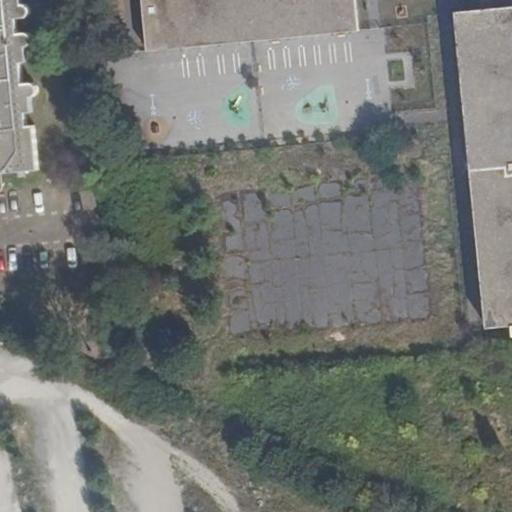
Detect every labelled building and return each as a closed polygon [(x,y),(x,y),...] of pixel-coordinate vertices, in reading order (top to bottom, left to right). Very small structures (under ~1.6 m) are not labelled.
[(0,0),(0,170),(36,168),(32,122),(25,123),(24,110),(23,100),(30,99),(30,96),(34,93),(35,87),(33,83),(30,81),(21,82),(19,60),(18,48),(25,48),(25,46),(30,43),(32,39),(31,35),(29,32),(20,31),(17,31),(16,16),(22,15),(28,12),(29,7),(27,2),(25,1),(21,1),(20,0),(0,0)] [(356,0),(144,0),(150,53),(360,32),(356,0)] [(490,0),(483,0),(484,10),(492,10),(490,0)] [(511,7),(492,10),(484,10),(456,13),(488,331),(511,328),(511,7)] [(18,48),(19,60),(26,59),(25,48),(18,48)] [(23,100),(24,110),(31,109),(30,99),(23,100)]
